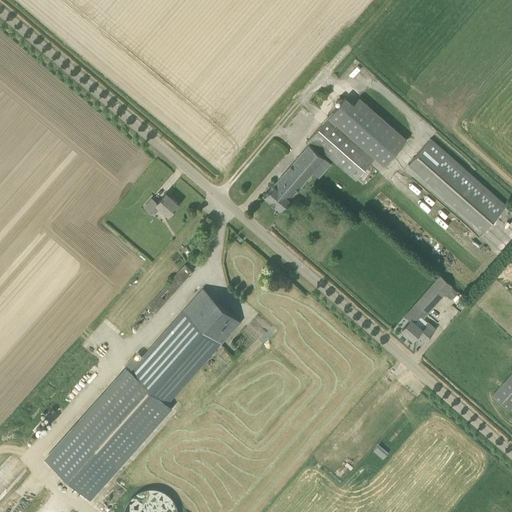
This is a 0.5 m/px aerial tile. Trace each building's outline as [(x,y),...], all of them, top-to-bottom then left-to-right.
[(407,138),(359,96),(352,104),(345,97),(327,118),(374,158),(383,166),(407,138)] [(374,158),(327,118),(309,139),(317,146),(334,160),(356,179),(374,158)] [(431,138),(408,164),(484,231),(506,205),(431,138)] [(318,178),(331,163),(315,149),(317,146),(309,139),(306,142),(309,144),(264,196),(280,209),(312,172),(318,178)] [(153,214),(159,207),(168,215),(178,203),(166,192),(157,202),(152,198),(144,207),(153,214)] [(194,253),(190,259),(194,263),(199,257),(194,253)] [(147,304),(155,311),(193,270),(186,263),(147,304)] [(427,313),(451,285),(440,276),(416,303),(427,313)] [(241,321),(203,288),(184,309),(221,343),(241,321)] [(405,314),(411,319),(402,329),(413,339),(418,333),(425,339),(436,328),(427,321),(416,311),(415,312),(411,308),(405,314)] [(167,403),(221,343),(184,309),(130,370),(167,403)] [(91,499),(173,408),(167,403),(130,370),(128,368),(73,429),(71,427),(44,458),(91,499)] [(509,409),(511,405),(511,372),(492,395),(509,409)] [(48,413),(55,418),(60,410),(54,405),(48,413)] [(379,443),(373,449),(384,458),(389,451),(379,443)] [(131,511),(176,511),(163,483),(126,500),(131,511)]
